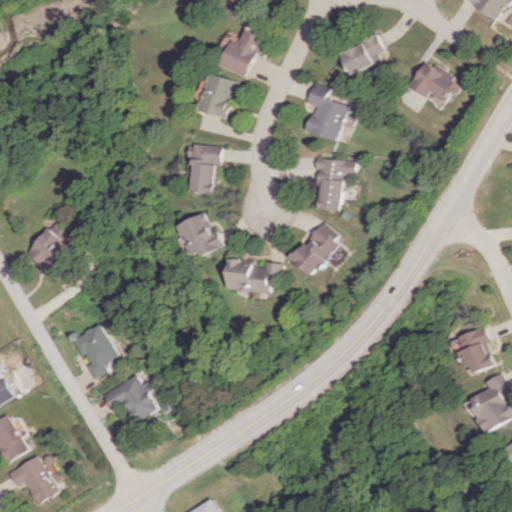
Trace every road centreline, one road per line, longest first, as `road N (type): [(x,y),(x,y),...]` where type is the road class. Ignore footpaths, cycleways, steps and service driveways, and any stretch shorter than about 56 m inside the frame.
road 1 (secondary): [(511,111),(407,283),(345,358),(138,498)]
road 2 (residential): [(0,262),(138,498)]
road 3 (residential): [(320,0),(267,127),(275,214)]
